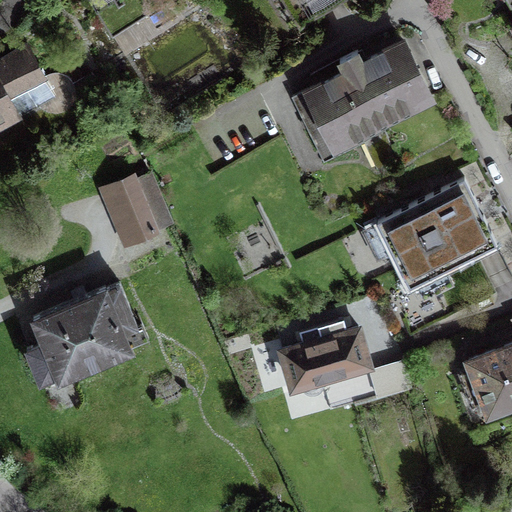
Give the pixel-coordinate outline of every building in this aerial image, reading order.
[(293,95),(324,159),(366,139),(378,164),(395,156),(383,131),(386,129),(381,119),(430,94),(404,40),(363,60),(358,49),(340,58),(311,73),(316,83),(293,95)] [(0,121),(17,112),(9,97),(32,84),(40,99),(54,91),(28,45),(0,61),(0,121)] [(150,171),(114,187),(135,235),(155,226),(171,219),(150,171)] [(445,267),(497,241),(484,213),(477,217),(472,207),(479,203),(465,176),(378,218),(379,221),(364,229),(378,257),(393,249),(410,284),(417,281),(425,296),(453,282),(445,267)] [(106,285),(34,315),(44,339),(27,346),(41,379),(58,372),(59,376),(132,347),(131,346),(150,338),(143,322),(138,325),(120,281),(106,286),(106,285)] [(283,347),(293,383),(301,380),(301,383),(302,385),(303,387),(305,388),(307,390),(310,391),(313,391),(316,391),(318,390),(320,388),(322,386),(323,384),(324,382),(324,379),(324,377),(323,374),(369,361),(359,325),(348,328),(344,316),(300,328),(304,341),(283,347)] [(489,410),(511,400),(511,341),(469,358),(472,365),(459,370),(473,406),(486,401),(489,410)] [(404,357),(392,360),(400,388),(412,384),(404,357)]
